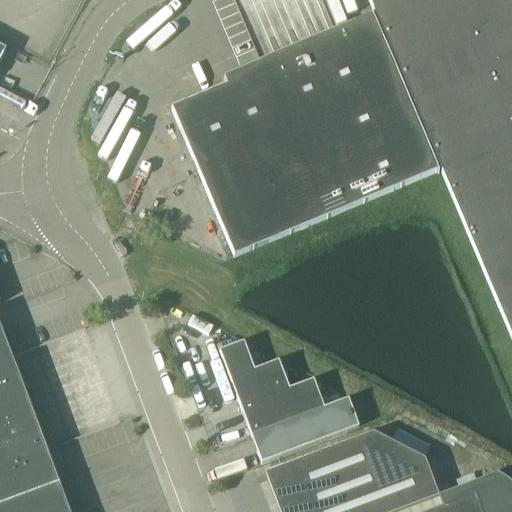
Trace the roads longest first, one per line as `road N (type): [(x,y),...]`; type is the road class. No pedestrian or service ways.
road 1 (unclassified): [(196,511),(105,272),(0,213)]
road 2 (unclassified): [(0,208),(98,30),(131,0)]
